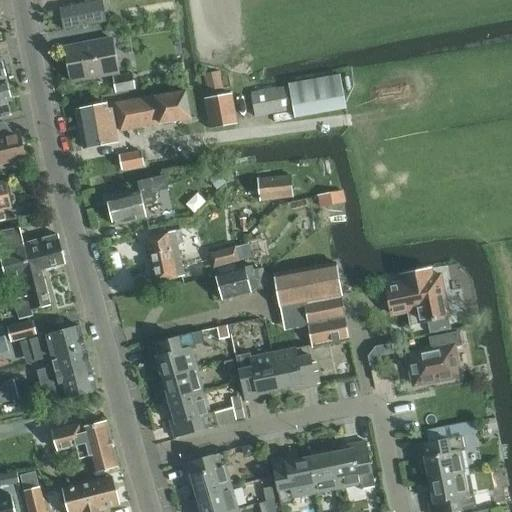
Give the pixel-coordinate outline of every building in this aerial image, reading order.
[(105,23),(101,3),(59,11),(62,31),(105,23)] [(119,30),(120,39),(129,38),(128,29),(119,30)] [(117,75),(110,37),(108,37),(109,40),(68,48),(68,45),(66,45),(74,83),(75,83),(74,79),(115,72),(115,75),(117,75)] [(204,74),(207,93),(222,90),(218,71),(204,74)] [(113,76),(116,92),(135,88),(132,73),(113,76)] [(346,109),(340,74),(288,84),(288,88),(294,118),(346,109)] [(7,80),(0,81),(0,115),(11,113),(8,102),(12,101),(7,80)] [(288,88),(251,94),(254,117),(293,111),(288,88)] [(186,92),(154,98),(159,124),(191,118),(186,92)] [(205,99),(210,129),(237,124),(231,94),(205,99)] [(159,124),(154,98),(116,106),(121,131),(159,124)] [(76,110),(84,149),(118,142),(112,108),(108,109),(107,104),(76,110)] [(0,166),(25,160),(19,133),(7,136),(4,122),(0,123),(0,166)] [(120,155),(121,168),(142,165),(140,152),(120,155)] [(107,199),(109,206),(114,225),(147,217),(144,204),(157,201),(154,192),(168,189),(165,175),(137,182),(140,191),(107,199)] [(291,176),(258,179),(237,182),(238,194),(232,194),(232,204),(260,201),(293,197),(291,176)] [(0,222),(5,221),(2,210),(11,208),(11,205),(14,204),(15,202),(14,196),(11,194),(8,195),(6,182),(0,183),(0,222)] [(318,197),(329,252),(352,247),(342,192),(318,197)] [(0,232),(0,254),(6,279),(31,272),(24,244),(20,229),(0,232)] [(185,276),(178,244),(184,243),(181,230),(146,237),(156,282),(185,276)] [(58,235),(24,244),(31,272),(42,270),(65,263),(58,235)] [(250,243),(235,247),(210,253),(214,267),(253,257),(250,243)] [(285,330),(308,326),(345,319),(336,263),(275,273),(285,330)] [(256,281),(252,266),(216,275),(223,300),(267,288),(264,278),(256,281)] [(31,272),(6,279),(7,283),(24,278),(28,295),(15,299),(20,319),(33,316),(32,310),(50,305),(42,270),(31,272)] [(428,321),(432,320),(432,321),(433,321),(436,321),(436,319),(448,317),(449,316),(441,275),(395,284),(397,292),(389,293),(393,315),(407,312),(406,305),(422,302),(426,321),(428,321)] [(432,320),(428,321),(430,334),(450,330),(448,317),(436,319),(436,321),(433,321),(432,321),(432,320)] [(345,319),(308,326),(312,348),(349,340),(349,339),(345,319)] [(8,328),(11,341),(37,335),(33,321),(8,328)] [(158,362),(163,379),(198,369),(192,348),(196,347),(196,345),(230,337),(227,324),(192,333),(148,346),(153,363),(158,362)] [(49,348),(52,358),(85,349),(79,327),(30,340),(33,353),(49,348)] [(309,346),(273,353),(280,388),(298,385),(299,389),(317,386),(309,346)] [(403,356),(409,388),(456,378),(450,347),(403,356)] [(37,370),(41,383),(91,369),(85,349),(52,358),(54,366),(37,370)] [(280,388),(273,353),(251,358),(250,353),(236,356),(245,401),(263,397),(262,392),(280,388)] [(224,362),(227,374),(235,372),(233,360),(224,362)] [(91,369),(41,383),(44,395),(53,393),(55,402),(97,391),(91,369)] [(167,393),(169,401),(204,391),(198,369),(163,379),(164,382),(159,383),(162,394),(167,393)] [(14,379),(0,382),(0,393),(17,389),(14,379)] [(17,389),(0,393),(0,403),(19,399),(17,389)] [(204,391),(169,401),(175,419),(170,420),(175,438),(218,425),(236,421),(232,408),(215,413),(214,411),(209,412),(204,391)] [(76,446),(79,453),(113,444),(107,422),(82,428),(81,423),(52,430),(58,451),(76,446)] [(451,426),(453,434),(461,432),(460,424),(451,426)] [(427,430),(429,438),(441,436),(439,428),(427,430)] [(426,462),(429,480),(469,472),(465,451),(465,450),(462,436),(417,445),(421,463),(426,462)] [(349,450),(331,453),(338,489),(360,484),(361,489),(375,486),(366,442),(348,445),(349,450)] [(113,444),(79,453),(80,459),(90,456),(94,472),(118,466),(113,444)] [(317,456),(309,458),(316,493),(338,489),(331,453),(329,454),(328,449),(316,452),(317,456)] [(192,480),(197,498),(232,488),(226,467),(230,465),(226,451),(183,464),(188,482),(192,480)] [(316,493),(309,458),(291,462),(290,457),(272,460),(281,505),(295,502),(294,498),(316,493)] [(39,469),(23,472),(25,483),(41,480),(39,469)] [(469,472),(429,480),(433,498),(428,499),(430,511),(456,511),(477,508),(474,494),(473,494),(469,472)] [(17,473),(0,475),(0,486),(19,483),(17,473)] [(102,511),(101,509),(120,504),(113,477),(62,489),(68,511),(102,511)] [(55,511),(47,484),(25,490),(31,511),(55,511)] [(263,489),(266,501),(275,499),(272,487),(263,489)] [(199,511),(201,511),(230,511),(238,510),(232,488),(197,498),(198,500),(193,501),(196,511),(199,511)] [(15,511),(11,494),(0,497),(0,511),(15,511)]
